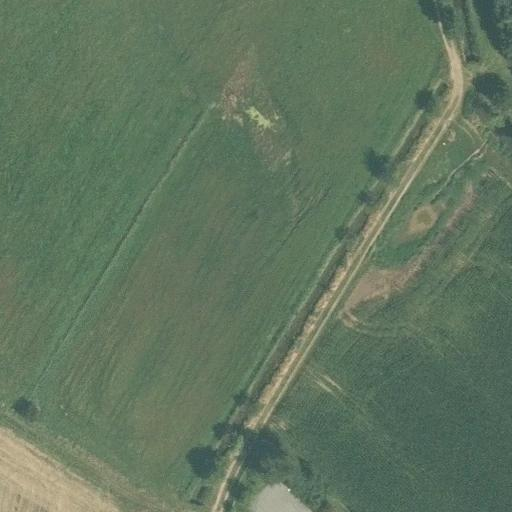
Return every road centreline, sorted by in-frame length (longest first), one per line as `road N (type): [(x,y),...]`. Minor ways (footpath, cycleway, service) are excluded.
road 1 (track): [(440,0),(456,81),(452,107),(254,431),(218,511)]
road 2 (track): [(0,419),(157,511)]
